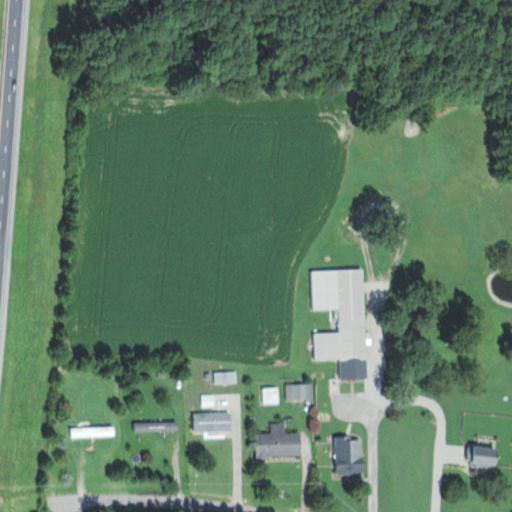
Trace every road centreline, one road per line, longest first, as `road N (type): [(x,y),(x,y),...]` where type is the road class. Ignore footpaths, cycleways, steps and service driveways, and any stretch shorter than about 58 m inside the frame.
road 1 (motorway): [(0,279),(21,0)]
road 2 (residential): [(228,511),(65,505)]
